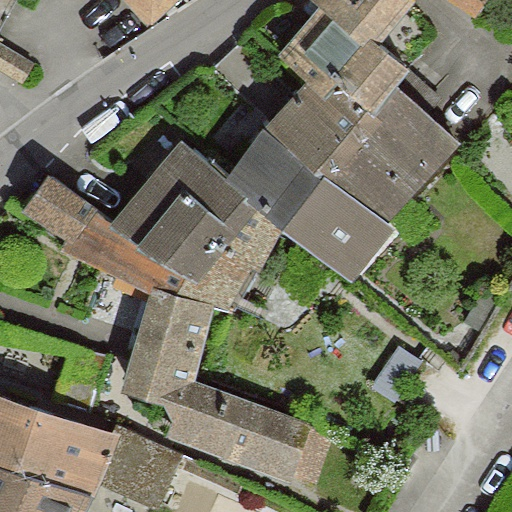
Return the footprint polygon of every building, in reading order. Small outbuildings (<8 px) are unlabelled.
[(130,0),(148,21),(172,0),(130,0)] [(388,220),(460,145),(397,82),(410,66),(376,38),(405,0),(326,0),(331,4),(286,55),(314,79),(268,125),(229,179),(285,223),(355,279),(398,226),(388,220)] [(511,0),(471,0),(482,8),(488,0),(511,15),(511,0)] [(292,478),(310,423),(195,380),(216,302),(233,308),(256,266),(262,269),(285,223),(229,179),(184,140),(114,223),(53,178),(28,211),(73,241),(66,247),(157,286),(127,386),(167,397),(177,418),(171,431),(292,478)] [(118,347),(0,324),(0,380),(96,414),(118,347)] [(0,462),(92,493),(96,482),(118,432),(0,393),(0,462)] [(184,454),(121,426),(118,432),(96,482),(159,510),(184,454)] [(0,511),(82,511),(92,493),(0,462),(0,511)]
